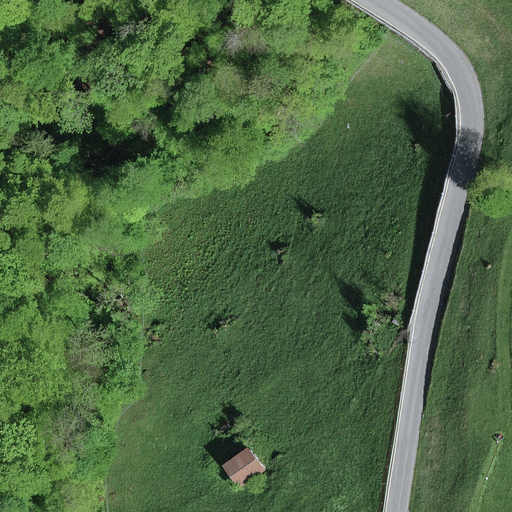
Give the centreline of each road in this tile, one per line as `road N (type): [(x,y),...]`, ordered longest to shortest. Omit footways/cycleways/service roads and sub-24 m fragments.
road 1 (tertiary): [(370,0),(443,47),(472,105),(471,152),(424,335),(395,511)]
road 2 (track): [(273,455),(344,418),(398,343),(424,335)]
